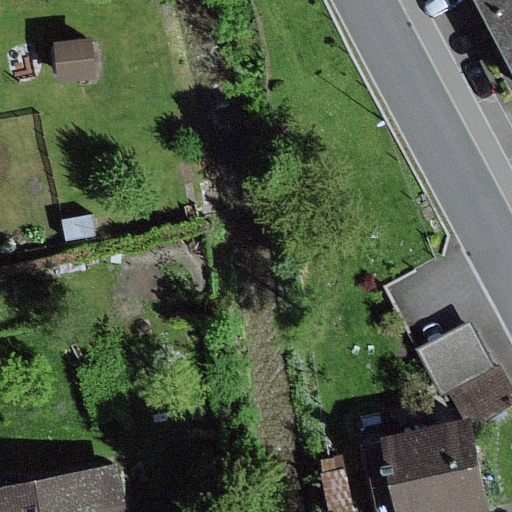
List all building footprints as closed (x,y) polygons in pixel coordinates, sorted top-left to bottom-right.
[(511,0),(493,0),(511,35),(511,0)] [(97,33),(59,36),(62,78),(100,75),(97,33)] [(498,364),(473,318),(420,346),(445,392),(498,364)] [(511,401),(511,376),(503,362),(454,390),(464,412),(478,409),(480,417),(511,401)] [(464,412),(387,429),(388,433),(361,439),(377,511),(448,511),(498,501),(480,417),(478,409),(464,412)] [(134,511),(124,457),(2,481),(7,511),(134,511)]
